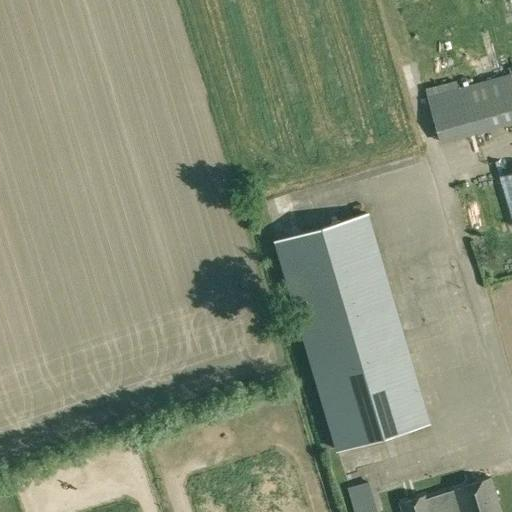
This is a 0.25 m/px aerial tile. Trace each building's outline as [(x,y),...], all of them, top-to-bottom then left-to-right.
[(428,96),(440,143),(511,122),(511,81),(510,73),(428,96)] [(511,172),(499,176),(511,220),(511,172)] [(275,239),(336,450),(431,422),(369,211),(275,239)] [(452,489),(429,497),(426,498),(425,495),(399,503),(401,511),(501,511),(491,477),(452,489)] [(345,489),(351,511),(375,511),(380,511),(372,481),(345,489)]
